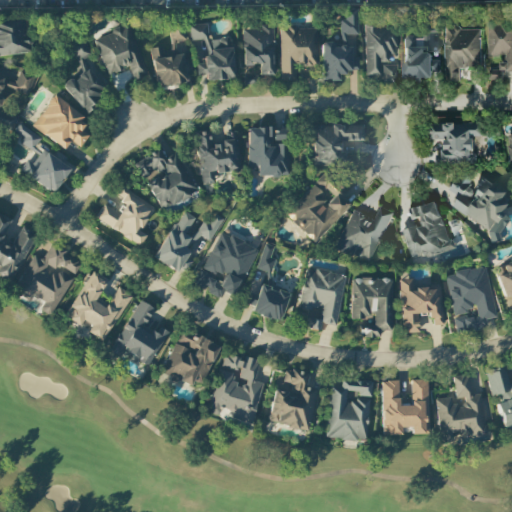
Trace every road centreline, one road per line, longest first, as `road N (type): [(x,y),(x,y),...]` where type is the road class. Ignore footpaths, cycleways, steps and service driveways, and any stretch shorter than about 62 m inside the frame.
road 1 (residential): [(0,185),(174,297),(263,337),(347,356),(456,354),(511,335)]
road 2 (residential): [(60,221),(105,159),(139,132),(204,106),(511,102)]
